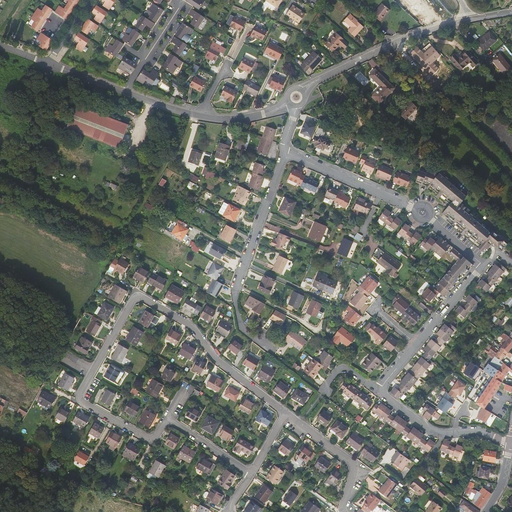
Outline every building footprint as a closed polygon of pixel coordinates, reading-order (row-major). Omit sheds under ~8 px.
[(66,0),(69,2),(66,5),(73,10),(79,1),(79,0),(66,0)] [(115,0),(103,0),(106,1),(103,6),(108,11),(115,0)] [(194,4),(193,5),(194,6),(199,9),(204,0),(187,0),(187,1),(189,3),(191,4),(192,3),(194,4)] [(277,8),(282,0),(265,0),(266,0),(277,8)] [(394,0),(405,10),(410,5),(404,0),(394,0)] [(382,3),(374,13),(382,20),(390,10),(382,3)] [(162,13),(164,10),(153,4),(150,10),(146,16),(149,18),(156,23),(159,18),(158,17),(159,15),(160,16),(162,13)] [(49,15),(52,10),(45,5),(42,11),(38,8),(34,14),(45,21),(48,16),(49,15)] [(67,18),(73,10),(66,5),(64,9),(59,6),(55,12),(61,16),(66,20),(67,18)] [(108,13),(97,5),(92,12),(97,15),(94,20),(99,24),(108,13)] [(299,9),(293,5),(286,14),(299,23),(305,14),(299,10),(299,9)] [(418,22),(424,16),(415,8),(409,14),(418,22)] [(204,17),(192,9),(191,11),(189,14),(195,17),(191,24),(198,28),(204,17)] [(42,25),(45,21),(34,14),(31,19),(35,21),(31,27),(38,31),(41,26),(42,25)] [(363,27),(350,14),(341,24),(354,36),(363,27)] [(153,26),(155,24),(142,16),(135,26),(142,31),(146,24),(152,28),(153,26)] [(234,17),(230,26),(241,31),(246,22),(234,17)] [(98,26),(88,19),(85,23),(84,25),(81,30),(87,34),(91,29),(95,31),(98,26)] [(178,30),(175,35),(182,40),(185,42),(189,36),(193,30),(183,23),(181,26),(179,29),(180,30),(179,31),(178,30)] [(256,37),(263,40),(267,31),(255,25),(250,36),(256,38),(256,37)] [(137,38),(140,34),(133,29),(131,28),(130,28),(127,33),(127,34),(126,33),(122,39),(125,42),(132,46),(134,43),(136,40),(135,39),(136,38),(137,38)] [(477,42),(484,50),(496,40),(489,32),(477,42)] [(52,42),(53,41),(41,33),(37,39),(42,42),(40,46),(46,51),(52,42)] [(90,40),(79,33),(75,39),(79,42),(76,47),(81,52),(90,40)] [(344,48),(348,44),(336,33),(325,44),(333,52),(340,44),(344,48)] [(122,47),(124,44),(111,36),(105,44),(108,46),(105,50),(115,57),(119,51),(118,50),(119,48),(120,49),(122,47)] [(187,45),(174,37),(173,39),(171,41),(177,45),(173,51),(180,55),(187,45)] [(210,47),(205,57),(209,59),(210,58),(216,61),(221,52),(223,48),(213,42),(210,47)] [(279,59),(284,50),(269,42),(264,52),(271,55),(270,56),(275,59),(276,58),(279,59)] [(159,59),(157,62),(164,67),(167,69),(171,64),(174,63),(177,58),(172,54),(165,50),(162,55),(163,56),(162,57),(161,57),(159,59)] [(455,54),(450,59),(460,70),(465,66),(469,63),(473,67),(478,63),(468,51),(462,55),(459,58),(455,54)] [(312,70),(322,59),(314,52),(300,66),(306,71),(310,67),(312,70)] [(499,54),(492,60),(504,74),(511,69),(499,54)] [(128,59),(125,57),(118,67),(124,71),(131,75),(133,72),(137,65),(132,62),(131,63),(130,62),(131,61),(128,59)] [(254,66),(255,63),(244,57),(239,67),(246,70),(245,71),(250,73),(254,66)] [(436,63),(425,74),(433,81),(444,70),(436,63)] [(146,71),(143,69),(137,79),(143,84),(145,80),(152,84),(159,73),(153,69),(149,75),(147,74),(149,73),(146,71)] [(394,88),(375,70),(370,75),(379,84),(380,83),(382,86),(381,86),(372,96),(379,103),(394,88)] [(285,80),(274,75),(273,78),(270,84),(269,87),(273,89),(274,88),(281,91),(285,80)] [(194,76),(189,86),(195,89),(195,88),(201,91),(206,82),(194,76)] [(244,85),(242,88),(252,93),(251,94),(256,96),(260,88),(246,81),(244,85)] [(160,83),(158,88),(169,92),(170,87),(160,83)] [(237,92),(225,86),(221,95),(227,98),(226,100),(232,103),(237,92)] [(265,88),(262,95),(269,98),(272,91),(265,88)] [(409,100),(398,112),(405,120),(417,107),(409,100)] [(76,104),(67,128),(119,148),(128,125),(76,104)] [(300,133),(311,137),(316,126),(305,121),(300,133)] [(262,137),(273,141),(276,130),(266,126),(262,137)] [(262,137),(257,152),(266,155),(268,150),(269,151),(273,141),(262,137)] [(315,146),(323,149),(324,147),(328,149),(330,143),(327,142),(327,140),(324,139),(324,140),(319,138),(315,137),(312,142),(316,144),(315,146)] [(242,151),(245,143),(237,140),(234,148),(242,151)] [(230,146),(220,143),(215,157),(225,160),(230,146)] [(360,153),(347,147),(343,156),(351,160),(351,161),(356,163),(360,153)] [(202,154),(192,151),(189,162),(198,165),(202,154)] [(361,170),(372,174),(377,163),(366,158),(367,157),(363,155),(360,162),(364,164),(361,170)] [(253,173),(262,176),(264,172),(262,172),(264,165),(256,162),(252,173),(253,173)] [(389,180),(394,171),(392,170),(380,165),(375,176),(380,178),(380,176),(389,180)] [(304,177),(305,176),(302,174),(302,173),(293,169),(288,179),(297,183),(297,184),(301,186),(304,177)] [(426,173),(419,171),(416,181),(428,185),(445,199),(446,198),(451,202),(443,212),(453,219),(452,221),(453,222),(450,225),(482,253),(489,248),(492,243),(501,251),(503,249),(505,247),(507,244),(492,231),(491,233),(488,231),(481,225),(472,217),(473,216),(470,214),(469,215),(464,211),(466,208),(461,203),(462,202),(466,196),(458,190),(455,187),(447,180),(448,179),(445,177),(444,178),(439,173),(437,175),(433,174),(434,172),(428,169),(426,173)] [(407,187),(411,177),(401,173),(400,174),(396,172),(393,182),(396,183),(397,182),(407,187)] [(262,176),(253,173),(248,187),(259,190),(262,181),(263,181),(265,177),(262,176)] [(308,179),(304,177),(301,186),(300,188),(304,189),(305,187),(316,192),(320,184),(313,180),(314,178),(309,176),(308,179)] [(247,198),(251,192),(238,185),(236,188),(238,189),(233,199),(242,204),(246,197),(247,198)] [(325,196),(335,200),(338,192),(328,187),(325,196)] [(335,200),(333,203),(342,206),(346,208),(350,198),(343,195),(344,195),(338,192),(335,200)] [(367,213),(372,205),(362,200),(362,199),(358,197),(354,208),(364,213),(365,212),(367,213)] [(282,205),(278,212),(289,217),(296,202),(286,198),(283,205),(282,205)] [(219,213),(234,221),(240,210),(225,202),(219,213)] [(387,224),(391,218),(389,216),(391,213),(386,209),(379,218),(387,224)] [(391,218),(387,224),(395,230),(402,221),(396,217),(394,220),(391,218)] [(315,222),(308,237),(320,242),(326,227),(315,222)] [(163,233),(180,243),(188,229),(178,224),(177,227),(176,226),(172,233),(165,229),(163,233)] [(398,233),(406,239),(411,233),(408,231),(410,228),(405,224),(398,233)] [(220,237),(230,242),(234,235),(233,235),(235,230),(226,225),(220,237)] [(411,233),(406,239),(414,245),(421,236),(416,232),(414,235),(411,233)] [(291,237),(279,233),(276,241),(272,239),(270,245),(282,249),(283,245),(287,241),(289,242),(291,237)] [(431,248),(436,242),(430,237),(428,240),(425,238),(420,244),(429,251),(431,248)] [(445,298),(455,287),(453,285),(462,275),(464,276),(473,265),(440,237),(436,242),(431,248),(441,256),(446,251),(457,261),(434,288),(439,292),(445,298)] [(343,238),(337,253),(346,257),(353,242),(343,238)] [(192,249),(198,252),(201,247),(195,244),(192,249)] [(227,250),(215,244),(210,253),(220,259),(222,260),(225,254),(227,250)] [(395,272),(400,265),(384,253),(379,249),(373,256),(378,260),(378,261),(388,269),(386,271),(392,276),(395,278),(398,274),(395,272)] [(279,256),(272,270),(281,274),(288,259),(279,256)] [(120,259),(114,269),(123,274),(129,264),(120,259)] [(223,268),(214,262),(207,275),(214,279),(216,281),(219,276),(221,272),(223,268)] [(495,264),(491,269),(499,276),(506,269),(500,264),(498,266),(495,264)] [(139,267),(134,277),(143,282),(149,273),(139,267)] [(489,277),(487,279),(493,284),(499,276),(491,269),(486,274),(489,277)] [(167,281),(152,273),(147,282),(162,290),(167,281)] [(258,289),(269,294),(272,288),(271,288),(275,280),(265,275),(261,283),(258,289)] [(337,283),(318,275),(313,286),(333,294),(337,283)] [(453,285),(455,287),(464,276),(462,275),(453,285)] [(361,286),(369,294),(378,284),(369,277),(361,286)] [(219,291),(223,285),(216,281),(214,279),(207,292),(209,294),(216,298),(218,294),(218,293),(219,291)] [(493,284),(487,279),(485,282),(482,279),(478,284),(486,292),(493,284)] [(108,297),(119,303),(126,291),(115,285),(108,297)] [(172,285),(166,296),(178,303),(184,292),(172,285)] [(367,296),(369,294),(361,286),(360,286),(357,289),(360,291),(350,303),(358,310),(363,304),(363,303),(368,298),(367,296)] [(434,288),(432,287),(430,290),(428,288),(421,295),(429,302),(435,295),(436,296),(439,292),(434,288)] [(294,292),(288,304),(298,308),(303,296),(294,292)] [(393,305),(403,314),(408,307),(409,306),(400,297),(398,294),(393,300),(395,302),(393,305)] [(468,302),(465,305),(471,310),(478,302),(469,295),(465,300),(468,302)] [(250,310),(259,315),(265,304),(250,296),(244,306),(250,310)] [(187,299),(183,306),(193,312),(197,305),(187,299)] [(312,300),(307,312),(316,317),(322,305),(312,300)] [(98,315),(107,320),(114,308),(105,302),(101,308),(102,309),(98,315)] [(471,310),(465,305),(463,308),(460,305),(455,311),(464,318),(471,310)] [(199,319),(208,324),(215,312),(206,306),(199,319)] [(361,316),(349,306),(347,309),(350,312),(344,319),(351,326),(357,319),(358,319),(361,316)] [(403,314),(400,316),(406,321),(407,319),(414,325),(421,318),(408,307),(403,314)] [(286,315),(276,310),(270,318),(281,324),(286,315)] [(146,311),(139,323),(147,328),(151,321),(156,324),(158,321),(159,318),(154,315),(146,311)] [(99,324),(101,320),(93,316),(91,320),(93,320),(86,331),(94,336),(101,325),(99,324)] [(216,330),(217,330),(216,332),(221,335),(222,333),(227,336),(232,327),(222,321),(216,330)] [(445,324),(440,329),(449,336),(453,331),(456,328),(450,323),(448,326),(445,324)] [(375,342),(379,345),(387,335),(383,332),(384,332),(379,328),(378,329),(373,324),(367,331),(375,337),(374,337),(377,340),(375,342)] [(131,333),(127,340),(136,345),(143,333),(134,327),(130,333),(131,333)] [(353,337),(342,328),(333,340),(337,343),(340,340),(347,345),(353,337)] [(439,336),(437,339),(443,344),(449,336),(440,329),(436,334),(439,336)] [(167,338),(176,344),(181,335),(182,333),(175,330),(174,332),(171,330),(167,338)] [(288,341),(289,340),(294,344),(294,346),(300,350),(307,341),(291,330),(285,339),(288,341)] [(511,338),(510,337),(504,332),(501,336),(504,338),(499,344),(502,346),(508,351),(511,347),(511,338)] [(390,336),(383,345),(391,351),(397,344),(395,342),(396,341),(390,336)] [(85,354),(92,343),(82,337),(75,348),(85,354)] [(432,339),(427,344),(436,352),(443,344),(437,339),(434,342),(432,339)] [(234,340),(227,349),(235,356),(242,346),(234,340)] [(195,350),(184,343),(178,353),(190,359),(195,350)] [(111,358),(120,363),(128,350),(118,344),(116,347),(117,348),(111,358)] [(426,352),(424,354),(430,359),(436,352),(427,344),(423,349),(426,352)] [(511,358),(511,355),(511,354),(508,351),(502,346),(499,350),(493,346),(489,351),(495,356),(500,361),(506,354),(511,358)] [(322,365),(326,368),(329,365),(327,364),(333,357),(324,351),(319,358),(320,359),(318,362),(322,365)] [(379,364),(382,361),(372,353),(362,365),(370,373),(378,363),(379,364)] [(243,363),(254,370),(259,361),(248,354),(243,363)] [(424,354),(417,362),(426,370),(430,365),(427,362),(430,359),(424,354)] [(500,361),(495,356),(493,358),(488,364),(484,370),(493,377),(501,382),(509,371),(510,372),(510,373),(510,374),(511,375),(511,370),(509,368),(500,361)] [(313,358),(304,371),(313,378),(322,365),(318,362),(313,358)] [(201,374),(206,364),(198,359),(193,369),(201,374)] [(265,365),(258,376),(268,382),(275,371),(272,369),(274,364),(269,361),(267,361),(265,365)] [(473,379),(480,366),(471,361),(464,374),(473,379)] [(411,370),(414,372),(420,377),(426,370),(417,362),(413,367),(411,370)] [(111,365),(104,376),(114,382),(118,375),(121,377),(123,373),(120,371),(121,371),(111,365)] [(167,367),(162,377),(170,382),(175,372),(167,367)] [(406,375),(404,377),(413,385),(420,377),(414,372),(411,375),(408,372),(406,375)] [(68,390),(74,378),(65,373),(58,385),(68,390)] [(223,381),(209,373),(204,383),(218,391),(223,381)] [(402,384),(400,387),(406,392),(408,389),(409,390),(413,385),(404,377),(400,382),(402,384)] [(458,394),(460,395),(467,385),(458,379),(448,393),(456,398),(458,394)] [(148,392),(158,398),(165,386),(155,380),(148,392)] [(280,381),(273,390),(283,398),(290,389),(280,381)] [(353,399),(359,391),(348,384),(347,384),(344,382),(341,386),(343,388),(344,389),(344,390),(342,391),(353,399)] [(235,401),(239,393),(229,387),(225,395),(235,401)] [(406,392),(400,387),(397,389),(394,387),(390,392),(399,400),(406,392)] [(303,404),(308,396),(297,389),(292,397),(303,404)] [(116,394),(107,390),(101,401),(109,406),(116,394)] [(359,391),(353,399),(364,407),(367,410),(372,402),(369,400),(370,399),(359,391)] [(49,408),(55,398),(43,392),(38,401),(49,408)] [(434,405),(447,413),(453,403),(440,395),(434,405)] [(239,407),(249,413),(254,404),(254,403),(250,401),(250,402),(244,399),(239,407)] [(125,410),(135,416),(140,407),(130,402),(125,410)] [(379,406),(376,404),(371,410),(379,416),(386,407),(381,403),(379,406)] [(426,412),(423,416),(426,418),(428,420),(432,415),(437,419),(440,415),(435,411),(435,410),(427,404),(422,409),(426,412)] [(191,406),(186,415),(197,421),(202,413),(191,406)] [(61,407),(55,417),(65,422),(70,413),(66,411),(66,410),(61,407)] [(387,422),(392,416),(389,414),(391,411),(386,407),(379,416),(387,422)] [(27,413),(19,408),(17,412),(25,417),(27,413)] [(139,421),(150,427),(156,416),(146,410),(139,421)] [(268,425),(273,417),(261,410),(256,420),(260,422),(261,421),(268,425)] [(78,411),(73,421),(84,427),(90,418),(78,411)] [(323,411),(317,420),(325,426),(332,417),(323,411)] [(395,418),(392,416),(387,422),(395,428),(402,419),(397,415),(395,418)] [(490,415),(486,423),(491,426),(495,417),(490,415)] [(208,416),(201,427),(212,434),(219,422),(208,416)] [(408,423),(402,419),(395,428),(404,434),(408,428),(405,426),(408,423)] [(336,434),(341,438),(348,429),(337,420),(331,429),(336,433),(336,434)] [(95,423),(89,433),(98,438),(104,428),(95,423)] [(220,435),(228,440),(233,431),(225,426),(220,435)] [(419,431),(413,427),(411,430),(408,428),(404,434),(412,440),(419,431)] [(424,435),(419,431),(412,440),(420,446),(424,440),(421,438),(424,435)] [(112,432),(106,442),(110,445),(109,448),(114,451),(121,437),(112,432)] [(353,433),(346,442),(358,450),(364,441),(353,433)] [(171,434),(165,444),(174,449),(179,439),(171,434)] [(240,438),(233,450),(239,453),(241,450),(249,455),(254,447),(240,438)] [(428,452),(435,443),(429,439),(427,442),(424,440),(420,446),(428,452)] [(449,454),(452,446),(449,445),(450,442),(444,439),(440,450),(449,454)] [(285,440),(278,449),(287,455),(290,451),(293,446),(285,440)] [(364,455),(373,462),(379,454),(371,447),(373,445),(369,442),(364,448),(368,450),(364,455)] [(140,449),(129,443),(124,452),(135,459),(140,449)] [(455,448),(452,446),(449,454),(458,457),(463,447),(457,444),(455,448)] [(195,453),(183,446),(178,456),(190,463),(195,453)] [(312,453),(303,446),(297,454),(307,461),(312,453)] [(485,450),(483,460),(494,462),(496,452),(485,450)] [(85,455),(79,451),(74,459),(84,465),(90,456),(86,454),(85,455)] [(135,459),(124,452),(122,455),(134,461),(135,459)] [(409,459),(401,454),(398,452),(391,461),(394,463),(402,469),(409,459)] [(315,466),(324,473),(330,464),(321,457),(315,466)] [(210,475),(216,464),(210,461),(209,462),(202,458),(197,468),(210,475)] [(165,465),(156,460),(151,469),(150,468),(148,471),(150,472),(149,472),(158,477),(165,465)] [(288,462),(285,466),(290,471),(294,467),(288,462)] [(284,471),(275,465),(266,478),(275,484),(284,471)] [(43,467),(42,466),(39,471),(49,477),(52,471),(43,467)] [(479,477),(488,478),(489,469),(487,468),(482,468),(480,467),(479,477)] [(218,482),(228,489),(232,484),(230,482),(235,476),(227,470),(218,482)] [(336,484),(342,475),(334,470),(328,478),(326,481),(324,483),(333,489),(337,484),(336,484)] [(426,490),(429,487),(423,482),(425,479),(420,475),(419,476),(417,477),(410,486),(414,490),(414,489),(422,495),(426,490)] [(397,484),(389,478),(383,486),(382,486),(378,491),(387,497),(397,484)] [(467,486),(465,491),(470,493),(474,483),(470,482),(468,487),(467,486)] [(272,492),(263,485),(255,496),(264,503),(272,492)] [(481,509),(491,493),(483,487),(479,493),(477,491),(476,492),(477,493),(475,496),(473,498),(477,501),(474,504),(481,509)] [(220,500),(223,495),(212,489),(209,493),(207,492),(205,492),(203,495),(204,497),(217,504),(219,499),(220,500)] [(446,493),(441,489),(438,493),(443,497),(446,493)] [(291,490),(283,500),(291,506),(298,495),(291,490)] [(372,511),(380,500),(371,493),(368,497),(369,497),(363,505),(364,505),(362,508),(367,511),(369,511),(371,510),(372,511)] [(256,511),(260,507),(249,499),(244,507),(245,507),(242,511),(243,511),(256,511)] [(479,511),(480,511),(464,500),(463,501),(460,506),(465,509),(464,510),(466,511),(479,511)] [(318,511),(320,509),(309,501),(301,511),(318,511)] [(425,511),(438,511),(442,508),(441,507),(433,501),(425,511)]
